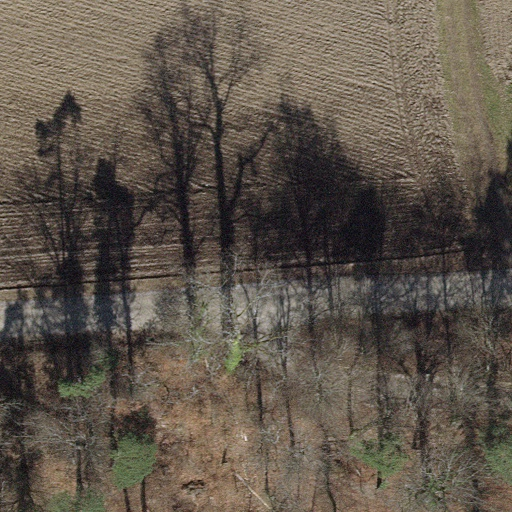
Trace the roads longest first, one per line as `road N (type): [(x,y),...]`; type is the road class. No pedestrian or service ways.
road 1 (unclassified): [(511,290),(0,315)]
road 2 (track): [(511,206),(469,87),(460,0)]
